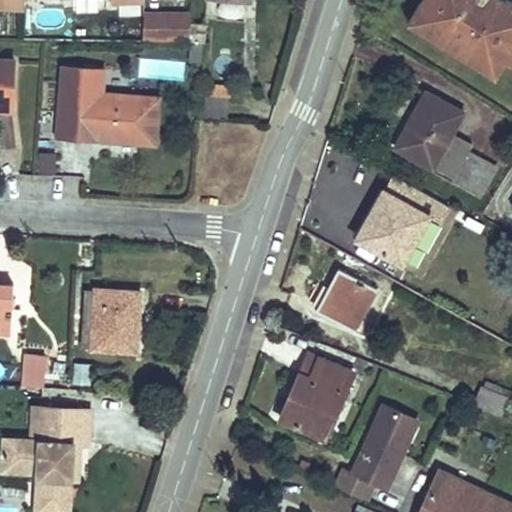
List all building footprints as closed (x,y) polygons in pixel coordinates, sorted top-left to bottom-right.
[(195,0),(147,0),(146,23),(195,24),(195,0)] [(511,0),(415,0),(412,5),(491,56),(501,39),(495,36),(504,22),(511,9),(511,0)] [(501,39),(507,43),(511,34),(511,27),(504,22),(495,36),(501,39)] [(0,40),(0,91),(25,92),(26,41),(0,40)] [(171,113),(170,74),(113,74),(113,44),(73,44),(74,114),(171,113)] [(232,96),(233,79),(207,79),(207,96),(232,96)] [(451,101),(414,80),(403,100),(406,102),(387,136),(419,155),(451,101)] [(79,123),(58,121),(57,140),(78,141),(79,123)] [(39,149),(37,168),(53,169),(54,150),(39,149)] [(373,181),(346,225),(391,251),(417,206),(424,211),(438,188),(387,161),(374,182),(373,181)] [(331,255),(307,296),(345,318),(369,277),(331,255)] [(0,333),(11,334),(13,281),(0,280),(0,333)] [(143,288),(93,285),(89,351),(139,354),(143,288)] [(286,334),(275,359),(286,364),(297,339),(286,334)] [(286,364),(275,359),(259,394),(298,412),(326,354),(297,339),(286,364)] [(46,355),(22,354),(20,385),(45,387),(46,355)] [(475,403),(503,416),(511,397),(511,396),(484,384),(475,403)] [(93,407),(42,404),(40,438),(29,437),(2,436),(0,464),(0,472),(22,474),(23,469),(35,470),(35,475),(32,511),(71,511),(73,481),(74,471),(69,471),(69,462),(81,463),(82,446),(90,447),(93,407)] [(40,438),(42,404),(31,404),(29,437),(40,438)] [(410,413),(396,406),(390,420),(403,427),(410,413)] [(80,481),(81,463),(69,462),(69,471),(74,471),(73,481),(80,481)] [(511,511),(511,503),(440,470),(432,488),(428,497),(421,511),(511,511)] [(349,471),(342,482),(363,495),(370,485),(349,471)] [(428,497),(432,488),(427,486),(423,495),(428,497)] [(290,511),(284,509),(282,511),(329,511),(300,500),(294,511),(290,511)]
